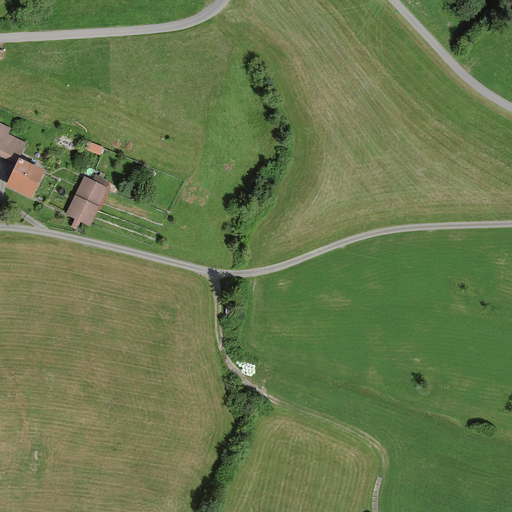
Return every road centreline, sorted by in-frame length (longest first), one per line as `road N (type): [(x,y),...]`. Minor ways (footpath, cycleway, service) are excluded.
road 1 (track): [(374,511),(384,463),(379,449),(236,374),(221,347),(213,273)]
road 2 (residential): [(0,38),(164,28),(202,18),(224,0)]
road 3 (unclassified): [(391,0),(468,83),(511,111)]
